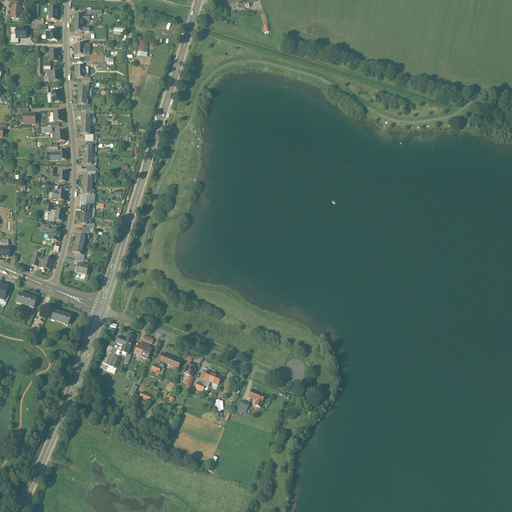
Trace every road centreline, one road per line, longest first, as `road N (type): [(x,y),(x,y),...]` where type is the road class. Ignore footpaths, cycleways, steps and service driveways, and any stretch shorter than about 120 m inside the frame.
road 1 (secondary): [(198,0),(101,308)]
road 2 (residential): [(66,0),(73,200),(51,288)]
road 3 (secondary): [(101,308),(17,511)]
road 4 (residential): [(293,373),(276,378),(101,308)]
